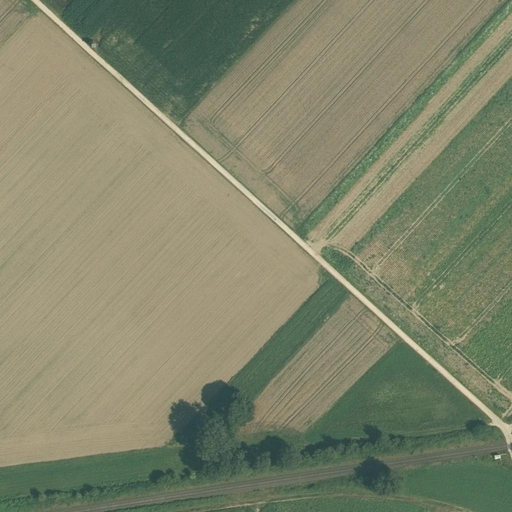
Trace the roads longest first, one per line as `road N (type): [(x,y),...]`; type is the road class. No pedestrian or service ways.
road 1 (track): [(511,445),(500,425),(35,0)]
road 2 (track): [(195,448),(511,423)]
road 3 (track): [(179,511),(352,493),(443,505)]
